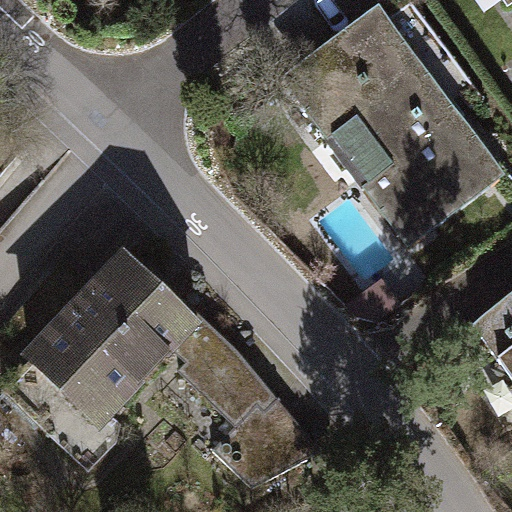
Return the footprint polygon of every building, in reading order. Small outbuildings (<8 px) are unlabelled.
[(511,0),(496,0),(511,22),(511,0)] [(511,179),(511,177),(380,6),(262,96),(395,268),(511,179)] [(198,331),(109,246),(5,354),(93,439),(198,331)] [(511,296),(454,337),(511,419),(511,296)] [(211,388),(237,346),(208,329),(183,371),(211,388)] [(198,398),(278,486),(324,443),(244,356),(198,398)]
